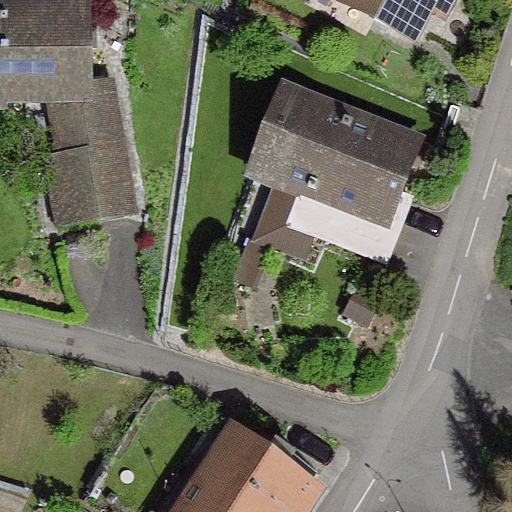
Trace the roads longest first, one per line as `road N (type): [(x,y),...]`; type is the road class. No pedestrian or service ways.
road 1 (residential): [(0,332),(416,440)]
road 2 (residential): [(511,97),(416,440)]
